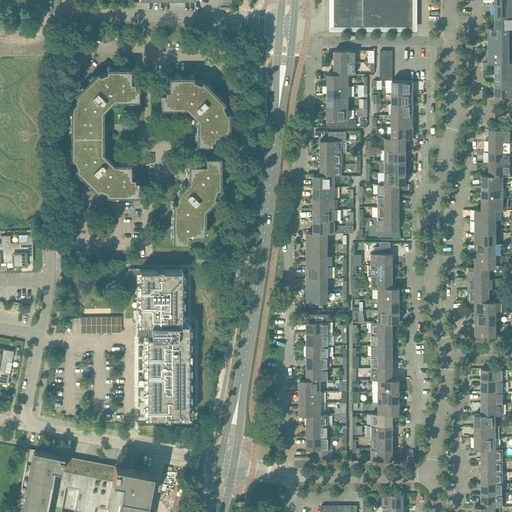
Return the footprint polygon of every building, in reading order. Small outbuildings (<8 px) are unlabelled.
[(333,0),(333,25),(332,25),(332,27),(333,27),(333,28),(334,28),(334,27),(412,26),(412,28),(413,28),(413,26),(415,26),(415,25),(413,25),(413,0),(333,0)] [(511,15),(511,4),(495,4),(495,16),(511,15)] [(511,27),(511,15),(495,16),(495,27),(495,28),(509,28),(511,27)] [(509,39),(509,28),(495,28),(495,27),(488,27),(488,39),(509,39)] [(488,39),(488,50),(509,50),(509,39),(488,39)] [(62,52),(63,53),(70,60),(74,56),(66,48),(62,52)] [(334,62),(355,62),(355,50),(334,50),(334,62)] [(509,61),(509,50),(488,50),(488,63),(495,62),(509,62),(509,61)] [(230,53),(229,54),(222,61),(226,65),(234,57),(230,53)] [(495,73),(511,73),(511,61),(509,61),(509,62),(495,62),(495,73)] [(348,74),(355,74),(355,62),(334,62),(334,73),(334,74),(348,74)] [(98,72),(75,95),(77,97),(74,104),(71,104),(71,159),(74,159),(77,166),(75,168),(97,191),(99,189),(106,192),(106,194),(138,194),(138,180),(134,180),(134,177),(131,177),(131,164),(114,164),(102,152),(102,111),(114,99),(138,99),(139,85),(135,85),(135,82),(131,82),(131,69),(106,69),(106,71),(99,74),(98,72)] [(334,74),(334,73),(327,73),(327,85),(348,85),(348,74),(334,74)] [(511,84),(511,73),(495,73),(495,85),(511,84)] [(228,136),(228,112),(225,112),(223,105),(225,103),(202,80),(200,82),(193,79),(193,77),(169,77),(169,90),(165,90),(165,93),(161,93),(161,107),(185,107),(198,119),(198,144),(212,144),(212,140),(215,140),(215,136),(228,136)] [(392,80),(386,80),(386,92),(392,92),(412,92),(412,80),(409,80),(392,80)] [(511,84),(495,85),(495,97),(511,96),(511,84)] [(348,85),(327,85),(327,96),(348,96),(348,85)] [(392,103),(412,103),(412,92),(392,92),(392,103)] [(348,96),(327,96),(327,108),(348,108),(348,96)] [(392,115),(412,115),(412,103),(392,103),(392,115)] [(348,108),(327,108),(327,120),(330,120),(348,120),(348,108)] [(392,126),(412,126),(412,115),(392,115),(392,126)] [(405,138),(412,138),(412,126),(392,126),(392,138),(405,138)] [(489,129),(489,141),(510,141),(510,129),(489,129)] [(320,140),(320,152),(341,152),(341,140),(346,140),(346,131),(328,131),(328,140),(320,140)] [(392,138),(385,138),(385,149),(405,149),(405,138),(392,138)] [(489,141),(489,152),(510,152),(510,141),(489,141)] [(385,161),(405,161),(405,149),(385,149),(385,161)] [(341,163),(341,152),(320,152),(320,163),(341,163)] [(489,152),(489,164),(510,164),(510,152),(489,152)] [(173,202),(173,242),(187,242),(187,234),(204,234),(204,209),(216,197),(214,195),(217,188),(219,188),(219,156),(205,156),(205,164),(189,164),(189,181),(186,184),(185,183),(184,183),(182,186),(183,187),(177,193),(179,195),(176,202),(173,202)] [(385,172),(405,172),(405,161),(385,161),(379,161),(379,172),(385,172)] [(320,163),(320,174),(320,175),(334,175),(334,176),(341,176),(341,163),(320,163)] [(489,164),(489,174),(489,175),(503,175),(503,176),(510,176),(510,164),(489,164)] [(385,172),(380,172),(380,183),(385,183),(385,184),(406,184),(406,172),(385,172)] [(334,186),(334,176),(334,175),(320,175),(320,174),(313,174),(313,186),(334,186)] [(503,186),(503,176),(503,175),(489,175),(489,174),(482,174),(482,186),(503,186)] [(354,186),(360,175),(352,175),(352,186),(354,186)] [(380,183),(378,183),(378,195),(399,195),(399,189),(406,189),(406,184),(385,184),(385,183),(380,183)] [(334,198),(334,186),(313,186),(313,198),(334,198)] [(482,186),(482,198),(503,198),(503,186),(482,186)] [(378,207),(399,207),(399,195),(378,195),(378,207)] [(313,198),(313,209),(334,209),(334,198),(313,198)] [(482,198),(482,209),(482,210),(496,210),(502,210),(503,198),(482,198)] [(399,207),(378,207),(378,218),(399,218),(399,207)] [(334,221),(334,209),(313,209),(313,221),(334,221)] [(496,221),(496,210),(482,210),(482,209),(475,209),(475,221),(496,221)] [(399,218),(378,218),(378,230),(378,237),(394,237),(394,230),(399,230),(399,218)] [(327,233),(334,233),(353,232),(353,225),(334,225),(334,221),(313,221),(313,232),(327,232),(327,233)] [(496,221),(475,221),(475,232),(496,232),(496,221)] [(327,232),(313,232),(307,232),(307,244),(327,244),(327,233),(327,232)] [(496,243),(496,232),(475,232),(475,243),(496,243)] [(10,235),(5,235),(6,262),(13,262),(13,265),(15,265),(19,265),(19,242),(10,242),(10,235)] [(19,265),(24,265),(26,265),(26,262),(33,262),(32,235),(27,235),(27,242),(19,242),(19,265)] [(374,253),(371,253),(371,265),(392,265),(392,253),(391,253),(391,247),(390,247),(390,242),(380,242),(380,247),(374,247),(374,253)] [(501,243),(496,243),(475,243),(475,255),(496,255),(501,255),(501,243)] [(307,255),(327,255),(327,244),(307,244),(307,255)] [(327,267),(327,255),(307,255),(307,267),(327,267)] [(496,267),(496,255),(475,255),(475,267),(489,267),(496,267)] [(371,265),(368,265),(368,276),(371,276),(392,276),(392,265),(371,265)] [(307,278),(327,278),(327,267),(307,267),(307,278)] [(489,278),(489,267),(475,267),(468,267),(468,278),(489,278)] [(147,335),(147,338),(147,416),(165,416),(165,418),(169,418),(169,416),(186,416),(186,323),(179,322),(179,270),(162,270),(162,268),(158,268),(158,270),(141,270),(141,268),(128,268),(121,282),(122,281),(125,282),(129,284),(132,284),(136,285),(137,285),(137,283),(141,283),(140,324),(143,324),(143,329),(143,330),(142,329),(141,329),(140,330),(139,331),(139,332),(139,333),(140,334),(141,334),(142,334),(147,334),(147,335)] [(392,287),(392,276),(371,276),(371,288),(378,288),(392,288),(392,287)] [(327,290),(327,278),(307,278),(307,290),(327,290)] [(468,278),(468,290),(489,290),(489,278),(468,278)] [(399,287),(392,287),(392,288),(378,288),(378,299),(399,299),(399,287)] [(327,290),(307,290),(307,301),(327,301),(327,290)] [(468,302),(475,302),(475,301),(489,301),(489,290),(468,290),(468,302)] [(378,299),(378,311),(399,311),(399,299),(378,299)] [(496,300),(489,301),(475,301),(475,302),(475,312),(496,312),(496,300)] [(363,322),(363,311),(359,311),(353,311),(353,322),(363,322)] [(375,319),(375,322),(378,322),(392,322),(392,323),(399,322),(399,311),(378,311),(378,318),(375,319)] [(496,312),(475,312),(475,324),(496,324),(496,312)] [(310,322),(307,322),(307,334),(327,333),(332,333),(332,322),(327,322),(327,314),(310,314),(310,322)] [(81,317),(81,319),(81,324),(81,333),(94,333),(96,333),(121,332),(121,329),(121,324),(121,321),(121,319),(121,317),(81,317)] [(371,322),(371,334),(392,334),(392,323),(392,322),(378,322),(375,322),(371,322)] [(496,336),(496,324),(475,324),(475,336),(496,336)] [(327,345),(327,333),(307,334),(307,345),(327,345)] [(371,334),(371,345),(392,345),(392,334),(371,334)] [(327,356),(327,345),(307,345),(307,357),(327,356)] [(371,345),(371,356),(392,356),(392,345),(371,345)] [(0,365),(5,367),(6,361),(11,362),(13,351),(0,348),(0,365)] [(327,368),(327,356),(307,357),(307,368),(327,368)] [(371,356),(371,368),(392,368),(392,356),(371,356)] [(5,367),(0,365),(0,383),(7,385),(9,373),(4,372),(5,367)] [(327,380),(327,368),(307,368),(307,379),(320,379),(320,380),(327,380)] [(392,379),(392,368),(371,368),(371,380),(372,380),(378,380),(378,379),(392,379)] [(481,368),(481,380),(502,380),(502,368),(481,368)] [(307,379),(300,379),(300,391),(320,391),(320,380),(320,379),(307,379)] [(372,391),(378,391),(399,391),(399,379),(392,379),(378,379),(378,380),(372,380),(372,391)] [(502,391),(502,380),(481,380),(481,391),(502,391)] [(300,403),(320,402),(320,391),(300,391),(300,403)] [(378,391),(378,402),(399,402),(399,391),(378,391)] [(481,391),(481,403),(502,403),(502,391),(481,391)] [(320,413),(320,402),(300,403),(300,415),(307,415),(307,414),(320,414),(320,413)] [(399,415),(399,402),(378,402),(378,413),(378,414),(392,414),(392,415),(399,415)] [(502,415),(502,403),(481,403),(481,409),(474,409),(474,414),(481,414),(495,414),(495,415),(502,415)] [(327,425),(327,413),(320,413),(320,414),(307,414),(307,415),(307,425),(327,425)] [(371,413),(371,425),(392,425),(392,415),(392,414),(378,414),(378,413),(371,413)] [(495,426),(495,415),(495,414),(481,414),(474,414),(474,426),(495,426)] [(307,437),(327,437),(327,425),(307,425),(307,437)] [(371,425),(371,437),(392,437),(392,425),(371,425)] [(474,437),(495,437),(495,426),(474,426),(474,437)] [(332,437),(327,437),(307,437),(307,449),(313,449),(313,457),(327,457),(327,449),(332,449),(332,437)] [(371,437),(371,448),(392,448),(392,437),(371,437)] [(495,448),(495,437),(474,437),(474,449),(481,449),(481,448),(495,448)] [(54,451),(54,453),(28,448),(28,449),(16,511),(141,511),(143,501),(149,472),(125,467),(125,465),(115,463),(115,465),(64,455),(64,453),(54,451)] [(392,460),(392,448),(371,448),(371,460),(392,460)] [(481,449),(481,460),(502,460),(502,448),(495,448),(481,448),(481,449)] [(502,472),(502,460),(481,460),(481,472),(502,472)] [(481,472),(481,483),(502,483),(502,472),(481,472)] [(502,494),(502,483),(481,483),(481,494),(502,494)] [(382,494),(382,506),(403,506),(403,494),(382,494)] [(481,494),(481,506),(495,506),(502,506),(502,494),(481,494)]
